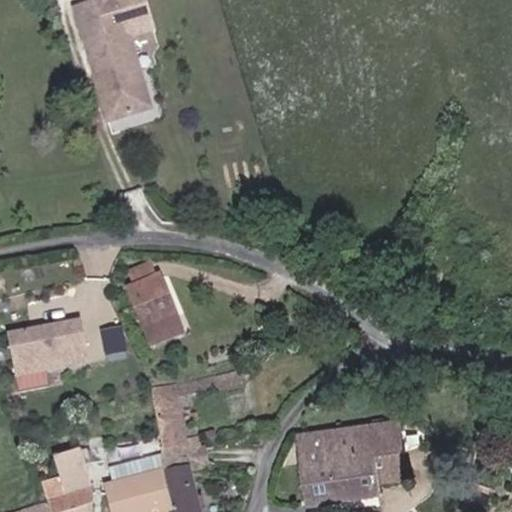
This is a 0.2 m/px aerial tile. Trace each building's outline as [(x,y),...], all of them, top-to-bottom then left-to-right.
[(131,0),(86,0),(117,94),(157,81),(131,0)] [(165,300),(174,298),(162,253),(128,262),(144,325),(170,318),(165,300)] [(85,339),(79,297),(5,309),(11,351),(85,339)] [(178,315),(174,298),(165,300),(170,318),(178,315)] [(113,306),(93,305),(92,330),(112,331),(113,306)] [(140,413),(162,408),(158,395),(137,400),(140,413)] [(140,413),(144,434),(167,429),(162,408),(140,413)] [(378,459),(402,458),(399,423),(299,436),(306,503),(380,495),(380,484),(378,459)] [(151,462),(159,496),(163,511),(188,511),(176,457),(189,454),(183,425),(167,429),(144,434),(151,462)] [(20,469),(22,481),(76,471),(70,436),(34,444),(36,466),(20,469)] [(378,459),(380,484),(405,482),(402,458),(378,459)] [(511,511),(511,458),(503,458),(500,511),(511,511)] [(83,479),(91,511),(106,511),(159,496),(151,462),(83,479)] [(76,471),(22,481),(23,490),(26,511),(70,511),(74,511),(76,471)] [(0,511),(26,511),(23,490),(0,495),(0,511)]
